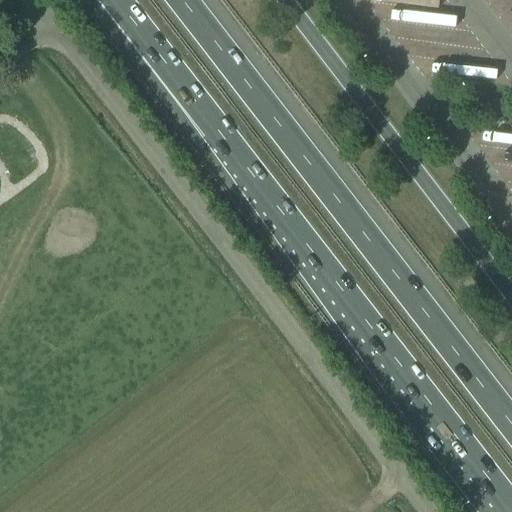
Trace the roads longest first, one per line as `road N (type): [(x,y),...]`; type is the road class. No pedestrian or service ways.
road 1 (motorway): [(114,0),(511,511)]
road 2 (unclassified): [(423,511),(31,0)]
road 3 (motorway): [(511,426),(180,0)]
